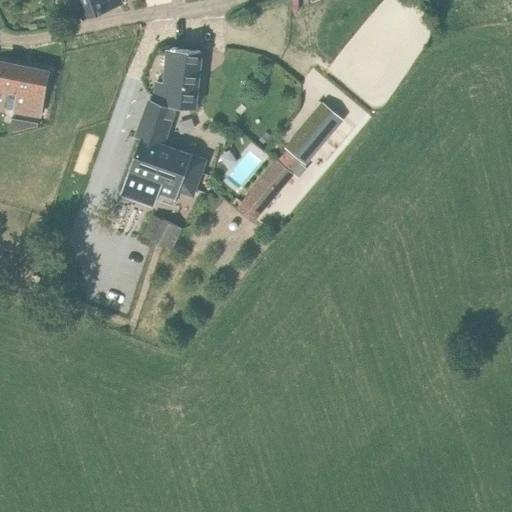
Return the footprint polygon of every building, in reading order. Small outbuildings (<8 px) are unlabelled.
[(121,5),(119,0),(79,0),(86,17),(121,5)] [(196,109),(199,71),(201,51),(177,49),(178,47),(172,47),(172,49),(170,48),(170,49),(168,69),(167,83),(155,82),(153,102),(149,100),(135,136),(143,140),(126,181),(175,201),(179,191),(192,196),(206,160),(162,142),(176,107),(196,109)] [(40,116),(44,91),(48,71),(0,62),(0,88),(12,91),(7,111),(15,112),(40,116)] [(293,175),(338,121),(318,105),(302,124),(306,128),(278,161),(293,175)] [(11,119),(8,133),(30,128),(37,126),(37,124),(38,123),(31,122),(11,119)] [(258,216),(293,175),(278,161),(243,204),(258,216)] [(172,250),(181,230),(162,221),(152,240),(172,250)]
